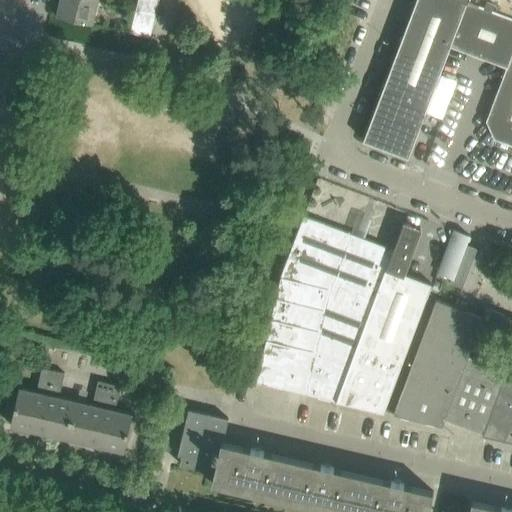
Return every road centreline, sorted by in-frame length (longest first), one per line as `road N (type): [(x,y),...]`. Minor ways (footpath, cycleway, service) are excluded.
road 1 (residential): [(511,222),(351,162),(338,150),(339,129),(391,0)]
road 2 (residential): [(241,424),(511,489)]
